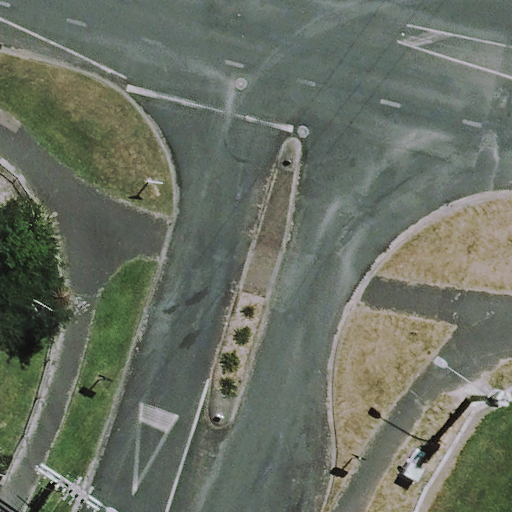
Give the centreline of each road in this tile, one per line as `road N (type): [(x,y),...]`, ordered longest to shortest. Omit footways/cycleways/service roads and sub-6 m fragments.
road 1 (residential): [(330,13),(305,133),(171,511)]
road 2 (tertiary): [(330,13),(511,65)]
